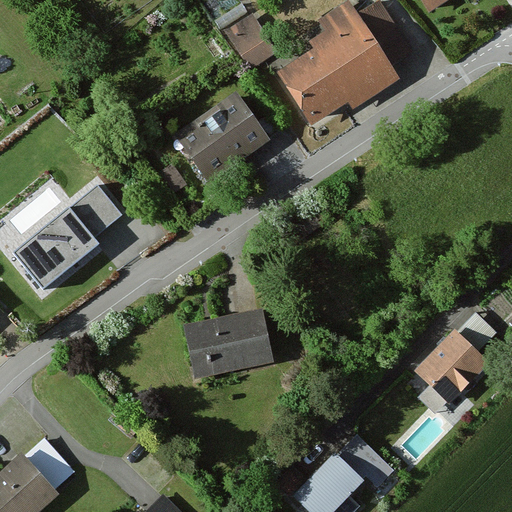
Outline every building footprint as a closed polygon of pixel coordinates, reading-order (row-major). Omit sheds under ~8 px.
[(412,0),(424,17),(449,0),(412,0)] [(352,19),(343,6),(313,25),(320,36),(302,47),(308,55),(273,77),(308,131),(345,107),(349,114),(396,85),(386,69),(408,56),(375,4),(352,19)] [(271,62),(247,22),(222,37),(247,77),(271,62)] [(250,123),(232,97),(171,139),(203,186),(265,143),(263,141),(273,134),(260,116),(250,123)] [(112,233),(129,222),(101,181),(84,193),(19,238),(46,279),(112,233)] [(268,365),(257,311),(179,327),(190,381),(268,365)] [(453,335),(450,333),(409,374),(444,408),(485,366),(474,355),(493,336),(472,316),(453,335)] [(511,319),(503,327),(511,337),(511,319)] [(495,386),(486,377),(465,399),(474,408),(495,386)] [(394,471),(356,435),(340,452),(378,488),(394,471)] [(34,511),(72,478),(36,439),(0,471),(0,511),(34,511)] [(334,511),(360,484),(329,456),(289,499),(298,507),(293,511),(334,511)] [(297,486),(283,473),(270,487),(284,499),(297,486)] [(175,511),(158,495),(141,511),(175,511)]
